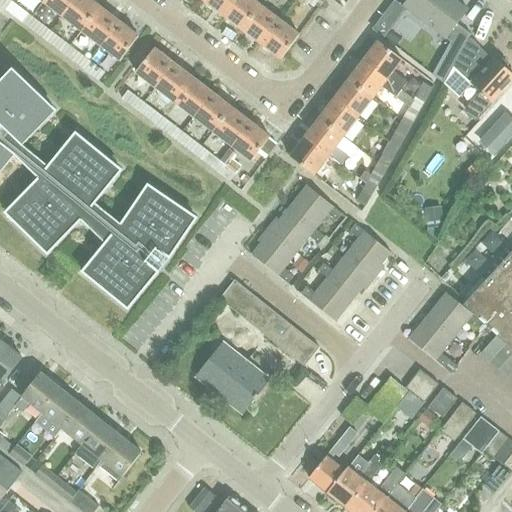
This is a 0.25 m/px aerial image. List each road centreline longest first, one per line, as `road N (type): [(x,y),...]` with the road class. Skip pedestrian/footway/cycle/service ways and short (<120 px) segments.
road 1 (residential): [(368,0),(295,90),(264,94),(140,0)]
road 2 (residential): [(260,484),(431,272)]
road 3 (residential): [(206,443),(0,281)]
